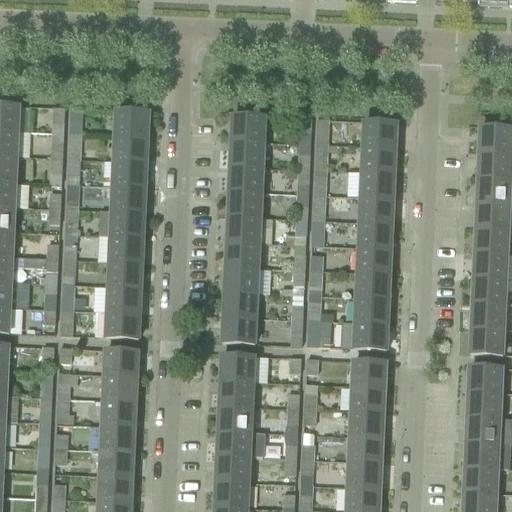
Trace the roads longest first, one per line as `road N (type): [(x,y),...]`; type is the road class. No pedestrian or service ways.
road 1 (residential): [(157,511),(179,29)]
road 2 (residential): [(405,511),(429,40)]
road 3 (residential): [(179,29),(429,40)]
road 4 (residential): [(0,20),(179,29)]
